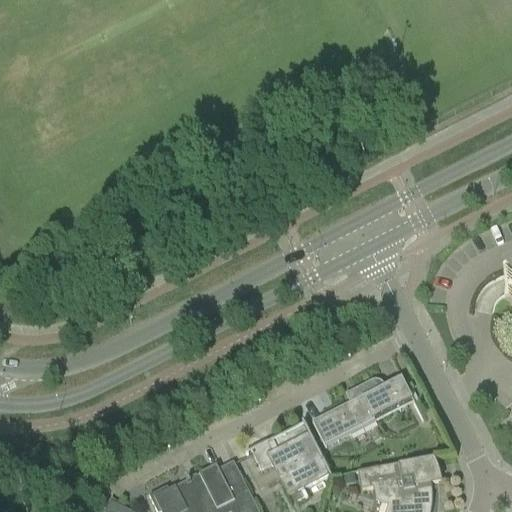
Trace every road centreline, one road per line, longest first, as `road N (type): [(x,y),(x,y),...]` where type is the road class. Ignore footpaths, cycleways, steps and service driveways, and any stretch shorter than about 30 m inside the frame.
road 1 (tertiary): [(0,406),(49,407),(79,397),(367,254)]
road 2 (tertiary): [(353,227),(103,358),(31,377),(0,372)]
road 3 (residential): [(410,341),(122,487)]
road 4 (tertiary): [(511,147),(353,227)]
road 5 (tertiary): [(367,254),(511,179)]
road 6 (residential): [(481,485),(410,341)]
